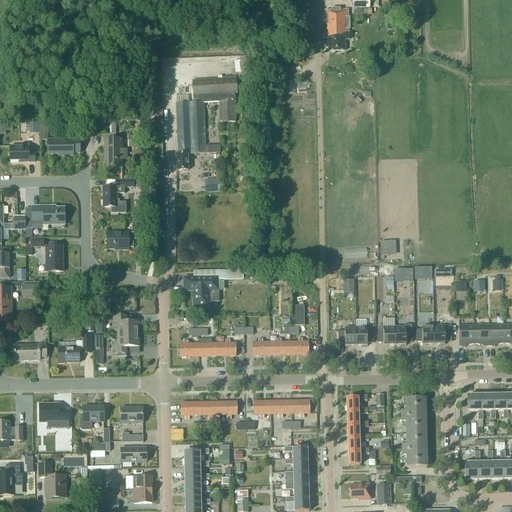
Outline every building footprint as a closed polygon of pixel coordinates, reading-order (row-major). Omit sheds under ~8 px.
[(370,8),(370,0),(353,0),(354,8),(370,8)] [(349,40),(349,34),(348,34),(348,10),(332,11),(332,12),(324,13),(325,48),(329,48),(329,52),(345,51),(344,40),(349,40)] [(354,10),(354,19),(364,19),(364,15),(368,15),(368,11),(354,10)] [(303,51),(313,51),(313,33),(303,33),(303,51)] [(253,57),(240,58),(243,83),(256,81),(253,57)] [(205,147),(205,103),(219,103),(220,123),(236,122),(235,94),(237,94),(236,78),(193,81),(194,97),(194,103),(176,104),(179,155),(176,156),(177,171),(189,171),(188,155),(220,154),(220,146),(205,147)] [(140,147),(140,136),(128,137),(129,148),(140,147)] [(80,140),(67,141),(48,141),(48,156),(58,156),(58,157),(74,157),(74,155),(80,155),(80,140)] [(121,169),(121,161),(125,161),(125,150),(121,151),(121,141),(105,141),(105,169),(121,169)] [(30,150),(30,147),(10,147),(11,162),(21,162),(21,164),(36,163),(36,150),(30,150)] [(221,191),(220,178),(205,179),(206,192),(221,191)] [(117,189),(102,189),(102,209),(111,209),(111,214),(126,214),(126,203),(119,203),(119,201),(117,201),(117,195),(125,195),(125,189),(134,189),(134,182),(120,182),(120,189),(117,189)] [(65,225),(65,209),(52,210),(52,207),(32,208),(33,226),(65,225)] [(26,231),(25,217),(13,217),(13,231),(26,231)] [(129,234),(129,233),(107,234),(107,251),(120,250),(120,251),(129,251),(129,240),(133,240),(142,240),(142,222),(133,222),(133,234),(129,234)] [(31,248),(44,248),(44,240),(31,240),(31,248)] [(405,257),(405,240),(391,241),(392,258),(405,257)] [(390,241),(381,241),(382,255),(390,255),(390,241)] [(47,273),(64,273),(63,247),(46,248),(47,273)] [(8,255),(1,255),(0,255),(0,278),(0,280),(9,280),(8,255)] [(403,268),(394,269),(394,278),(394,289),(403,288),(403,277),(403,268)] [(424,279),(433,278),(432,269),(424,270),(424,279)] [(244,281),(244,271),(197,272),(198,277),(218,276),(218,278),(184,278),(184,292),(194,291),(194,308),(210,308),(210,303),(219,303),(218,281),(244,281)] [(17,272),(18,282),(26,282),(26,272),(17,272)] [(343,292),(354,292),(354,280),(343,281),(343,292)] [(495,280),(494,289),(502,290),(503,281),(495,280)] [(456,293),(466,293),(466,283),(454,283),(455,293),(456,293)] [(108,298),(107,285),(100,285),(100,299),(108,298)] [(10,288),(0,288),(0,322),(11,322),(10,288)] [(304,326),(304,307),(292,307),(292,326),(304,326)] [(118,335),(137,335),(137,329),(139,329),(139,322),(126,322),(126,316),(113,316),(114,328),(118,327),(118,335)] [(96,334),(105,334),(105,325),(96,325),(96,334)] [(395,327),(395,347),(407,346),(407,343),(413,343),(413,330),(413,325),(406,325),(406,327),(395,327)] [(489,327),(490,348),(496,348),(496,345),(499,345),(499,346),(503,345),(505,345),(504,326),(489,327)] [(395,347),(395,327),(384,328),(384,331),(378,331),(378,344),(384,343),(384,347),(395,347)] [(435,346),(434,327),(423,327),(423,330),(417,330),(417,343),(423,343),(423,346),(435,346)] [(446,327),(434,327),(435,346),(446,346),(446,342),(453,342),(452,327),(446,327)] [(475,345),(474,327),(459,327),(460,348),(466,348),(466,345),(469,345),(470,346),(473,345),(475,345)] [(474,327),(475,345),(476,345),(480,346),(481,345),(484,345),(484,348),(490,348),(489,327),(474,327)] [(356,347),(356,328),(345,328),(345,331),(339,331),(339,344),(345,344),(345,347),(356,347)] [(356,328),(356,347),(368,347),(368,344),(374,344),(374,331),(367,331),(367,328),(356,328)] [(137,335),(118,335),(118,344),(114,344),(114,354),(127,354),(127,347),(140,347),(140,340),(137,340),(137,335)] [(91,354),(91,337),(82,337),(82,342),(76,342),(76,348),(58,348),(58,364),(65,364),(65,363),(79,363),(79,351),(82,351),(82,354),(91,354)] [(217,344),(211,344),(211,340),(199,340),(199,345),(199,357),(218,357),(217,344)] [(236,344),(230,344),(230,340),(225,340),(225,344),(217,344),(218,357),(236,357),(236,344)] [(253,356),(271,356),(271,343),(263,344),(262,340),(258,340),(258,344),(253,344),(253,356)] [(277,343),(271,343),(271,356),(290,356),(290,343),(281,343),(281,340),(277,340),(277,343)] [(298,343),(290,343),(290,356),(309,356),(308,343),(302,343),(302,340),(298,340),(298,343)] [(199,345),(188,345),(188,341),(183,341),(184,345),(180,345),(180,358),(199,357),(199,345)] [(47,358),(46,344),(39,344),(39,346),(14,346),(15,361),(40,361),(40,358),(47,358)] [(376,396),(377,408),(384,407),(383,395),(376,396)] [(358,412),(358,410),(358,402),(367,402),(367,396),(358,397),(358,399),(347,399),(347,413),(358,412)] [(480,412),(480,396),(467,396),(468,412),(478,412),(478,421),(483,421),(483,412),(480,412)] [(480,412),(483,412),(490,412),(491,420),(495,420),(495,412),(493,412),(493,396),(480,396),(480,412)] [(493,412),(495,412),(503,412),(503,420),(508,420),(508,411),(506,411),(505,396),(493,396),(493,412)] [(427,434),(426,425),(426,417),(426,408),(426,400),(406,400),(406,409),(406,412),(402,412),(402,417),(402,423),(407,423),(407,426),(407,434),(427,434)] [(271,416),(278,415),(278,420),(282,420),(282,415),(291,415),(291,402),(270,403),(271,416)] [(304,420),(304,415),(310,415),(310,402),(291,402),(291,415),(292,423),(300,423),(300,420),(304,420)] [(212,416),(219,416),(219,403),(198,404),(198,416),(208,416),(208,421),(212,420),(212,416)] [(219,416),(226,416),(226,420),(231,420),(231,416),(237,416),(237,403),(219,403),(219,416)] [(264,420),(264,416),(271,416),(270,403),(254,403),(254,416),(259,416),(259,420),(264,420)] [(189,416),(198,416),(198,404),(181,404),(181,417),(185,417),(185,421),(189,421),(189,416)] [(40,416),(40,423),(47,423),(47,429),(69,429),(68,416),(68,411),(59,412),(59,405),(40,405),(40,416)] [(83,407),(83,421),(81,423),(81,429),(83,430),(91,430),(92,429),(92,422),(104,422),(104,407),(83,407)] [(143,424),(143,408),(121,408),(121,424),(143,424)] [(358,412),(347,413),(348,426),(359,426),(359,423),(358,415),(368,415),(368,410),(358,410),(358,412)] [(0,442),(23,442),(22,428),(15,428),(15,429),(10,429),(10,422),(0,422),(0,442)] [(281,431),(290,431),(290,423),(281,423),(281,431)] [(292,423),(290,423),(290,431),(300,430),(300,423),(292,423)] [(359,439),(359,436),(359,429),(368,428),(368,423),(359,423),(359,426),(348,426),(348,439),(359,439)] [(110,453),(109,430),(103,430),(104,444),(88,445),(88,453),(110,453)] [(122,444),(143,444),(143,437),(129,437),(129,434),(122,434),(122,444)] [(427,443),(427,434),(407,434),(407,443),(407,446),(403,446),(403,452),(403,457),(407,457),(407,460),(408,469),(427,468),(427,460),(427,451),(427,443)] [(360,452),(360,450),(360,442),(369,442),(369,436),(359,436),(359,439),(348,439),(349,453),(360,452)] [(293,461),(308,460),(307,449),(293,449),(293,448),(284,448),(285,453),(293,453),(293,461)] [(146,449),(121,449),(121,463),(146,463),(146,449)] [(360,452),(349,453),(349,466),(360,466),(360,455),(369,455),(369,449),(360,450),(360,452)] [(185,463),(200,463),(200,455),(209,455),(209,450),(200,450),(200,453),(184,453),(185,463)] [(465,482),(478,481),(478,464),(480,464),(480,453),(475,454),(475,464),(465,465),(465,482)] [(488,464),(480,464),(478,464),(478,481),(491,481),(490,464),(493,464),(492,453),(488,453),(488,464)] [(491,481),(503,481),(503,464),(505,464),(505,453),(500,453),(500,464),(493,464),(490,464),(491,481)] [(308,460),(293,461),(285,461),(285,466),(293,466),(294,473),(308,473),(308,460)] [(200,463),(185,463),(185,476),(200,476),(200,468),(209,468),(209,463),(200,463)] [(511,463),(505,464),(503,464),(503,481),(511,480),(511,463)] [(66,499),(66,477),(52,478),(52,464),(39,465),(39,478),(45,478),(45,500),(66,499)] [(24,487),(24,475),(20,475),(20,465),(7,465),(7,474),(0,474),(0,496),(14,496),(14,487),(24,487)] [(376,476),(390,475),(390,468),(376,468),(376,476)] [(100,472),(89,473),(90,489),(101,488),(100,472)] [(308,473),(294,473),(285,473),(285,478),(294,478),(294,486),(308,485),(308,473)] [(200,476),(185,476),(185,489),(200,488),(200,480),(210,480),(209,475),(200,476)] [(134,491),(151,490),(151,477),(133,478),(134,491)] [(294,486),(286,486),(286,491),(294,491),(294,498),(309,498),(308,485),(294,486)] [(358,501),(371,501),(370,485),(358,485),(358,486),(350,487),(350,500),(358,500),(358,501)] [(391,505),(391,485),(377,485),(377,506),(390,505),(391,505)] [(200,488),(185,489),(185,501),(201,501),(201,493),(210,493),(210,488),(200,488)] [(151,490),(134,491),(134,504),(152,503),(151,490)] [(309,511),(309,498),(294,498),(286,498),(286,503),(295,503),(294,511),(309,511)] [(201,501),(185,501),(185,511),(201,511),(201,506),(210,506),(210,507),(219,507),(219,503),(210,503),(210,500),(201,501)] [(248,511),(248,501),(237,501),(237,511),(248,511)] [(119,502),(100,503),(101,511),(119,511),(119,502)]
